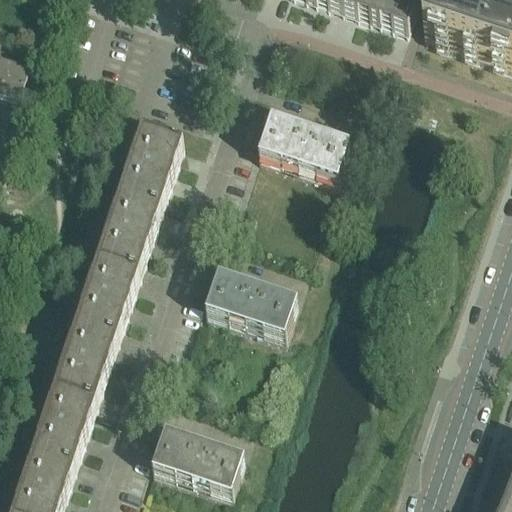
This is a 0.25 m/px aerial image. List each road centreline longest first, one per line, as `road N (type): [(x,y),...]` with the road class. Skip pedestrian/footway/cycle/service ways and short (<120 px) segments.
road 1 (tertiary): [(431,511),(511,271)]
road 2 (residential): [(244,103),(266,39),(148,0)]
road 3 (residential): [(190,265),(244,103)]
road 4 (residential): [(138,422),(190,265)]
